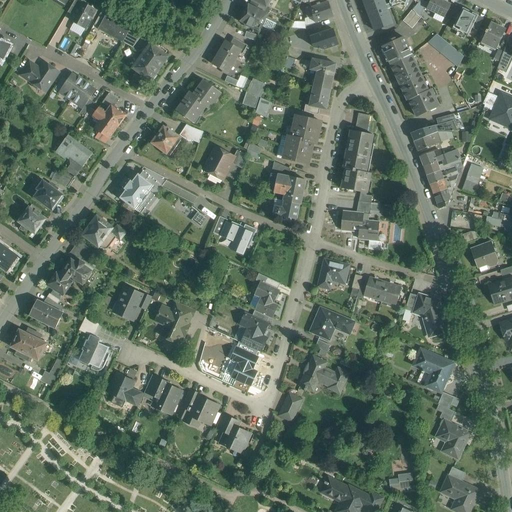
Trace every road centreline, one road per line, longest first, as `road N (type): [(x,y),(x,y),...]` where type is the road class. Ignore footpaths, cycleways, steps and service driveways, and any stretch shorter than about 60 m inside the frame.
road 1 (residential): [(228,0),(43,259)]
road 2 (unclassified): [(313,242),(267,409),(134,352)]
road 3 (tertiary): [(454,280),(486,386),(509,511)]
road 4 (tertiary): [(375,81),(454,280)]
road 5 (unclassified): [(375,81),(351,92),(335,114),(313,242)]
road 6 (unclassified): [(313,242),(161,171)]
road 7 (unclassified): [(454,280),(313,242)]
